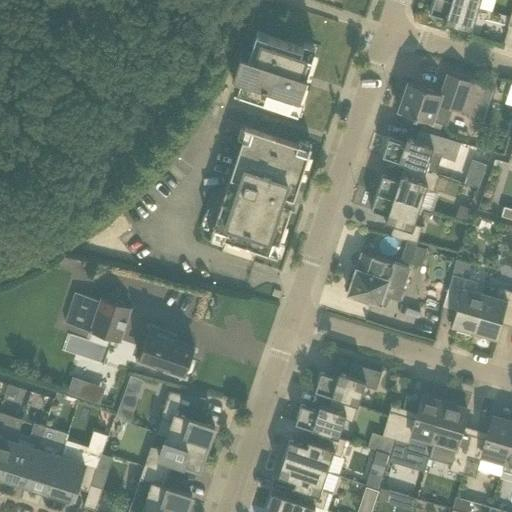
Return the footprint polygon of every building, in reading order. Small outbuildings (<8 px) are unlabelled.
[(0,227),(11,229),(211,25),(236,0),(235,0),(232,0),(10,227),(0,224),(0,227)] [(472,31),(479,8),(452,0),(433,0),(430,13),(446,18),(445,23),(472,31)] [(241,78),(237,90),(290,108),(294,96),(300,98),(313,56),(301,52),(303,47),(256,31),(249,54),(241,52),(233,75),(241,78)] [(441,93),(408,81),(403,96),(400,97),(398,104),(399,107),(398,110),(432,122),(432,121),(446,126),(452,109),(475,117),(485,86),(448,73),(441,93)] [(279,243),(303,172),(309,154),(297,150),(299,144),(277,137),(273,136),(253,129),(249,141),(243,139),(213,228),(225,232),(223,238),(246,245),(250,246),(249,247),(269,253),(273,241),(279,243)] [(436,173),(442,156),(439,155),(445,137),(419,129),(416,140),(407,137),(405,142),(389,137),(382,156),(405,163),(426,170),(436,173)] [(464,183),(479,188),(487,164),(472,159),(464,183)] [(383,175),(377,192),(421,206),(426,189),(434,192),(439,175),(436,173),(426,170),(405,163),(399,180),(383,175)] [(416,223),(421,206),(377,192),(371,210),(388,215),(387,220),(396,223),(392,235),(418,244),(424,225),(416,223)] [(467,221),(472,208),(460,204),(456,218),(467,221)] [(501,216),(511,218),(511,208),(504,206),(501,216)] [(407,242),(401,260),(423,267),(428,249),(407,242)] [(362,252),(348,293),(386,306),(389,296),(400,300),(410,268),(362,252)] [(453,274),(467,278),(471,263),(456,259),(453,274)] [(444,302),(457,306),(452,323),(451,325),(474,332),(485,294),(475,291),(478,281),(467,278),(453,274),(444,302)] [(497,336),(503,319),(511,321),(511,291),(498,287),(496,297),(485,294),(474,332),(497,339),(498,337),(497,336)] [(102,297),(101,301),(76,292),(65,322),(74,325),(120,341),(131,307),(102,297)] [(191,359),(195,347),(172,340),(173,335),(150,327),(139,359),(186,375),(187,372),(191,370),(193,363),(191,359)] [(358,404),(365,384),(373,386),(378,370),(350,362),(347,374),(339,372),(338,377),(321,372),(315,390),(332,396),(358,404)] [(75,375),(69,392),(102,403),(107,386),(75,375)] [(131,375),(125,391),(139,396),(140,392),(144,379),(131,375)] [(18,397),(20,388),(8,384),(5,393),(18,397)] [(167,435),(207,449),(215,426),(193,419),(195,414),(200,416),(205,399),(170,390),(161,417),(171,422),(167,435)] [(318,410),(302,404),(296,423),(320,431),(339,437),(345,419),(352,421),(358,404),(332,396),(328,407),(320,404),(318,410)] [(429,457),(445,403),(422,397),(416,418),(403,415),(396,440),(409,443),(407,450),(429,457)] [(451,470),(463,474),(474,435),(461,432),(468,410),(445,403),(429,457),(453,463),(451,470)] [(391,405),(382,436),(396,440),(403,415),(390,411),(391,406),(393,406),(393,405),(391,405)] [(11,433),(9,439),(0,436),(0,473),(5,475),(15,441),(23,418),(15,416),(7,431),(11,433)] [(486,439),(474,435),(463,474),(476,477),(478,469),(501,475),(502,470),(511,436),(511,422),(493,417),(486,439)] [(34,440),(32,447),(15,441),(5,475),(28,483),(38,449),(39,449),(46,426),(38,423),(30,438),(34,440)] [(103,454),(110,434),(96,429),(89,449),(103,454)] [(56,447),(54,454),(39,449),(38,449),(28,483),(51,490),(61,456),(69,433),(61,430),(52,446),(56,447)] [(306,445),(290,439),(284,457),(339,475),(345,458),(341,457),(346,440),(339,437),(320,431),(317,442),(308,439),(306,445)] [(144,466),(168,474),(172,462),(200,471),(207,449),(167,435),(162,448),(151,446),(144,466)] [(511,473),(511,436),(502,470),(511,473)] [(61,456),(51,490),(74,497),(75,496),(74,496),(77,488),(89,491),(91,485),(97,467),(61,456)] [(284,457),(278,475),(295,480),(293,486),(301,489),(298,500),(316,506),(328,510),(328,509),(339,475),(284,457)] [(165,485),(168,474),(144,466),(138,485),(134,483),(129,499),(133,500),(169,511),(186,511),(192,495),(165,485)] [(103,488),(91,485),(89,491),(84,507),(96,510),(97,510),(96,510),(103,488)] [(313,511),(316,506),(298,500),(273,491),(267,510),(272,511),(313,511)] [(453,508),(465,511),(470,511),(472,501),(456,497),(453,508)] [(169,511),(133,500),(129,511),(169,511)]
